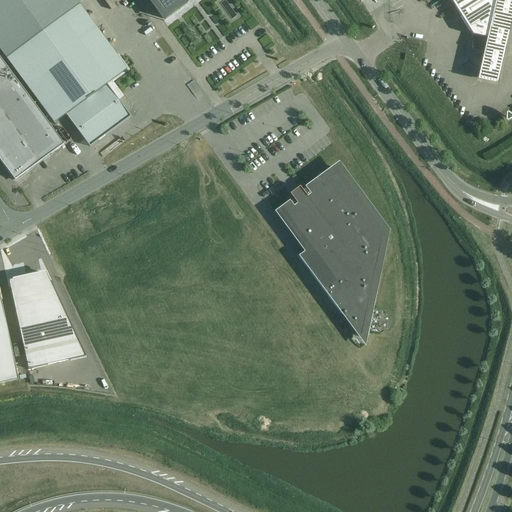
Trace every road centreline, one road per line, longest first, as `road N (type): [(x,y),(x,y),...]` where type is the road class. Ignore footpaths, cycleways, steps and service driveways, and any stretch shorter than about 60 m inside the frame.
road 1 (unclassified): [(345,42),(15,230)]
road 2 (tertiary): [(511,212),(457,190),(345,42)]
road 3 (primary): [(224,511),(104,463),(0,461)]
road 4 (primary): [(30,511),(101,497),(178,511)]
